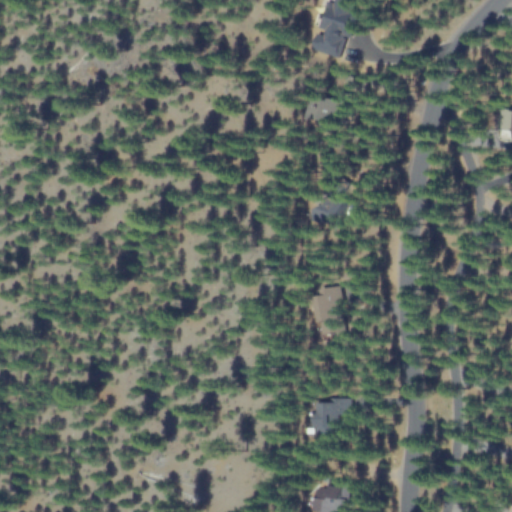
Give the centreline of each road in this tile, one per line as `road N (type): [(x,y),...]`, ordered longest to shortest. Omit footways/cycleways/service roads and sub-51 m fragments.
road 1 (residential): [(497,0),(445,65),(414,163),(405,511)]
road 2 (residential): [(435,89),(477,195),(449,299),(454,435),(445,511)]
